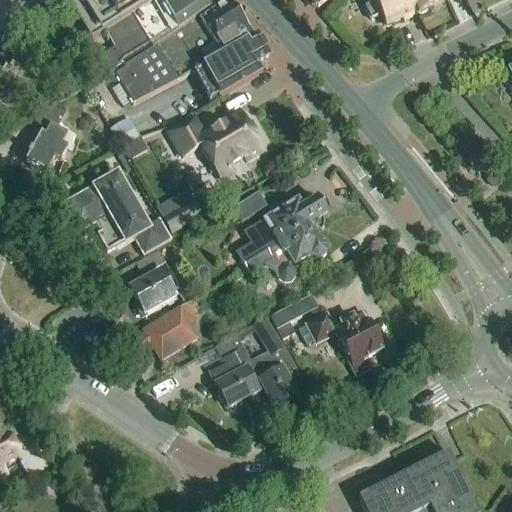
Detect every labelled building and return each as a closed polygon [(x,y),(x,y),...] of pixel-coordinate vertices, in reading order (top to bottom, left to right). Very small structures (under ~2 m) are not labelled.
[(67,0),(93,42),(105,35),(160,1),(162,3),(166,0),(67,0)] [(126,72),(220,9),(221,8),(216,0),(166,0),(162,3),(160,1),(105,35),(114,52),(102,58),(112,77),(111,78),(112,80),(117,77),(126,72)] [(305,0),(317,13),(333,0),(305,0)] [(386,28),(415,14),(407,0),(371,0),(374,6),(365,10),(371,22),(380,17),(386,28)] [(407,0),(415,14),(417,18),(444,4),(442,0),(407,0)] [(126,72),(117,77),(122,86),(136,108),(176,87),(201,71),(252,43),(249,37),(227,7),(221,11),(220,9),(126,72)] [(335,10),(327,18),(334,25),(342,16),(335,10)] [(269,62),(257,40),(252,43),(201,71),(218,101),(257,79),(253,71),(269,62)] [(0,62),(4,70),(0,77),(0,107),(13,115),(21,100),(22,101),(28,90),(36,94),(43,77),(27,68),(26,69),(23,64),(33,58),(24,42),(0,56),(0,62)] [(41,133),(25,164),(31,168),(31,169),(46,177),(54,161),(60,163),(65,153),(71,156),(73,150),(72,149),(75,141),(56,131),(65,114),(60,103),(33,118),(41,133)] [(192,120),(167,134),(181,159),(200,149),(219,182),(231,175),(228,170),(243,161),(244,164),(260,155),(237,115),(221,124),(223,127),(203,138),(192,120)] [(121,152),(132,145),(122,127),(111,133),(121,152)] [(132,145),(121,152),(120,153),(126,165),(149,153),(142,140),(141,140),(132,145)] [(86,220),(90,218),(96,228),(100,235),(96,238),(106,255),(132,240),(134,244),(143,260),(171,244),(159,223),(145,231),(116,180),(76,203),(86,220)] [(173,238),(187,230),(178,215),(188,209),(180,196),(156,210),(173,238)] [(231,215),(238,227),(265,210),(257,198),(231,215)] [(260,244),(236,258),(243,268),(308,229),(307,228),(307,225),(309,223),(313,224),(313,225),(314,226),(316,225),(326,218),(325,216),(328,212),(326,206),(321,203),(317,203),(315,201),(300,210),(296,204),(284,211),(280,210),(273,213),(272,219),(261,226),(269,240),(260,245),(260,244)] [(243,268),(234,274),(239,282),(249,275),(252,279),(266,270),(273,273),(277,280),(284,284),(292,283),(297,276),(293,269),(309,259),(315,262),(321,261),(325,256),(325,249),(314,231),(316,225),(314,226),(313,225),(313,224),(309,223),(307,225),(307,228),(308,229),(243,268)] [(158,254),(135,267),(142,279),(165,266),(158,254)] [(175,301),(160,274),(128,292),(143,319),(175,301)] [(314,300),(272,322),(284,345),(297,338),(292,328),(321,313),(314,300)] [(196,341),(179,312),(136,338),(137,349),(146,355),(152,351),(160,364),(196,341)] [(324,318),(305,328),(314,346),(333,336),(354,379),(369,371),(364,361),(382,352),(367,321),(363,323),(359,316),(330,330),(324,318)] [(267,323),(253,331),(268,357),(270,361),(275,358),(284,353),(267,323)] [(224,366),(209,374),(216,386),(215,387),(227,410),(263,392),(253,375),(255,374),(251,366),(237,338),(215,349),(224,366)] [(268,357),(251,366),(255,374),(253,375),(263,392),(274,412),(280,409),(283,411),(290,407),(290,404),(296,400),(277,363),(275,358),(270,361),(268,357)] [(5,443),(0,434),(0,477),(4,476),(0,468),(0,467),(16,459),(7,441),(5,443)] [(475,511),(448,457),(419,472),(400,482),(387,488),(369,497),(359,502),(363,511),(475,511)]
